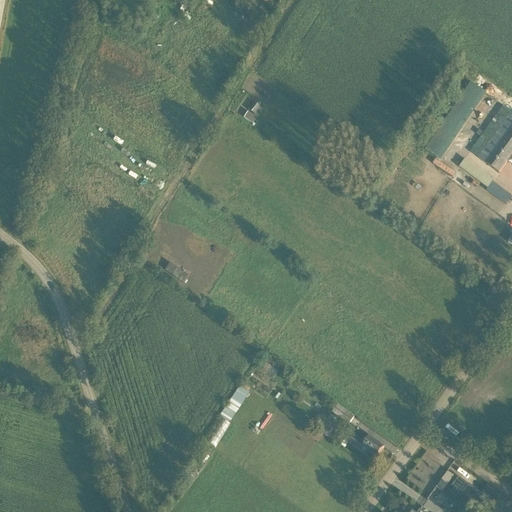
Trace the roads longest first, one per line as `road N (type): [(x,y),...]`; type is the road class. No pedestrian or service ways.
road 1 (unclassified): [(124,511),(58,305),(35,268),(0,236)]
road 2 (unclassified): [(511,309),(364,511)]
